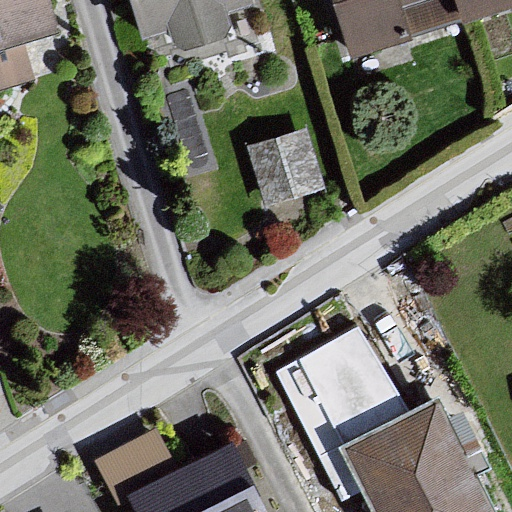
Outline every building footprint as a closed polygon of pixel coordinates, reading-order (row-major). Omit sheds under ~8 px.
[(41,0),(0,0),(0,101),(29,94),(20,49),(53,41),(41,0)] [(240,0),(120,0),(134,45),(161,36),(168,51),(220,42),(218,23),(246,16),(240,0)] [(319,0),(340,57),(502,14),(500,0),(319,0)] [(304,110),(247,128),(266,188),(323,170),(304,110)] [(483,511),(436,402),(337,450),(366,511),(483,511)] [(155,439),(94,468),(115,499),(168,474),(155,439)] [(236,440),(168,474),(115,499),(122,511),(199,511),(248,487),(256,476),(236,440)] [(260,511),(248,487),(199,511),(260,511)]
